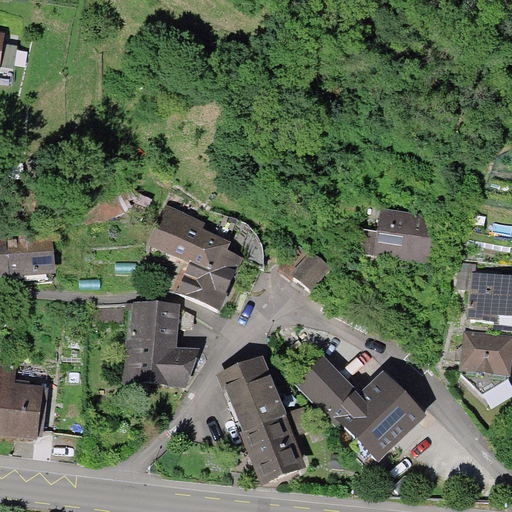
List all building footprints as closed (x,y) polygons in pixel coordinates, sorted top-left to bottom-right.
[(0,35),(0,73),(0,71),(11,73),(15,47),(3,46),(5,36),(0,35)] [(205,226),(163,208),(146,247),(190,266),(177,297),(220,316),(244,260),(228,253),(232,245),(202,233),(205,226)] [(361,229),(357,255),(430,267),(439,219),(382,209),(378,232),(361,229)] [(295,281),(311,293),(332,267),(311,251),(309,253),(299,245),(278,272),(292,283),(295,281)] [(0,258),(0,284),(54,281),(53,256),(0,258)] [(511,280),(472,276),(467,323),(494,325),(511,327),(511,280)] [(126,304),(121,388),(190,390),(205,353),(176,352),(177,307),(126,304)] [(89,307),(89,330),(120,329),(120,307),(89,307)] [(511,359),(511,335),(464,332),(460,372),(484,397),(510,379),(511,359)] [(217,376),(244,440),(285,423),(289,421),(262,357),(217,376)] [(341,424),(380,465),(427,421),(385,373),(360,396),(327,361),(295,388),(336,429),(341,424)] [(14,369),(0,367),(0,440),(37,446),(43,389),(13,386),(14,369)] [(285,423),(244,440),(241,441),(262,490),(305,471),(285,423)] [(331,470),(345,470),(345,456),(331,456),(331,470)]
